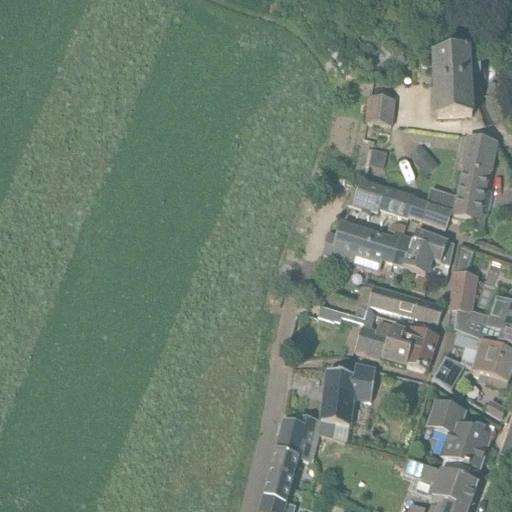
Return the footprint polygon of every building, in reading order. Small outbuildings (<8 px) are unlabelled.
[(432,56),(433,88),(469,86),(468,75),(479,75),(478,63),(478,60),(476,60),(476,62),(468,62),(468,53),(432,56)] [(469,86),(433,88),(435,121),(471,119),(469,86)] [(390,130),(393,103),(369,100),(365,127),(390,130)] [(463,163),(455,204),(452,216),(449,215),(447,223),(448,224),(462,226),(461,232),(481,236),(484,218),(478,217),(493,146),(462,139),(458,162),(463,163)] [(367,169),(381,172),(385,155),(370,153),(367,169)] [(431,160),(419,171),(427,180),(439,169),(431,160)] [(413,202),(374,190),(360,186),(353,208),(376,215),(377,212),(408,221),(413,203),(413,202)] [(447,223),(449,215),(413,203),(408,221),(423,226),(444,234),(448,224),(447,223)] [(381,264),(393,267),(400,241),(393,239),(392,244),(339,229),(335,242),(326,239),(321,256),(339,262),(342,253),(352,256),(350,265),(378,274),(381,264)] [(416,234),(412,245),(402,271),(425,279),(431,264),(448,270),(453,248),(416,234)] [(393,267),(402,271),(412,245),(400,241),(393,267)] [(458,264),(467,267),(472,256),(461,252),(458,264)] [(477,280),(455,276),(448,316),(449,316),(450,314),(457,315),(456,316),(471,318),(472,314),(477,280)] [(409,294),(421,297),(426,281),(414,277),(409,294)] [(366,313),(368,309),(372,294),(363,292),(357,310),(366,313)] [(372,294),(368,309),(407,319),(437,327),(442,312),(415,304),(397,298),(372,292),(372,294)] [(482,343),(495,349),(496,346),(511,352),(511,294),(510,294),(506,305),(496,302),(489,320),(472,314),(471,318),(456,316),(454,333),(458,335),(482,343)] [(339,327),(342,317),(320,311),(317,321),(333,326),(333,325),(339,327)] [(361,332),(353,356),(381,363),(406,371),(411,353),(401,349),(406,331),(405,330),(404,335),(378,327),(375,337),(361,332)] [(411,353),(406,371),(424,375),(436,340),(406,331),(401,349),(411,353)] [(472,373),(482,343),(458,335),(453,349),(465,353),(461,367),(462,368),(461,370),(464,371),(465,370),(472,373)] [(482,343),(472,373),(471,376),(489,382),(487,388),(504,394),(511,371),(511,355),(495,349),(482,343)] [(445,360),(431,382),(447,393),(461,370),(462,368),(461,367),(445,360)] [(322,426),(349,431),(353,404),(369,407),(374,372),(354,369),(352,379),(326,375),(320,424),(321,424),(318,436),(317,440),(318,440),(322,426)] [(411,403),(414,387),(392,382),(389,398),(411,403)] [(489,405),(484,414),(501,424),(504,413),(489,405)] [(464,416),(435,406),(427,430),(448,438),(441,460),(478,473),(489,441),(459,430),(464,416)] [(299,430),(284,426),(276,455),(275,455),(263,500),(259,511),(291,511),(292,508),(285,507),(296,461),(312,465),(318,440),(317,440),(318,436),(321,424),(320,425),(301,420),(299,430)] [(406,463),(405,464),(402,475),(434,487),(430,503),(443,507),(440,511),(468,511),(477,488),(440,476),(407,463),(406,463)] [(348,494),(339,490),(336,498),(345,502),(348,494)]
